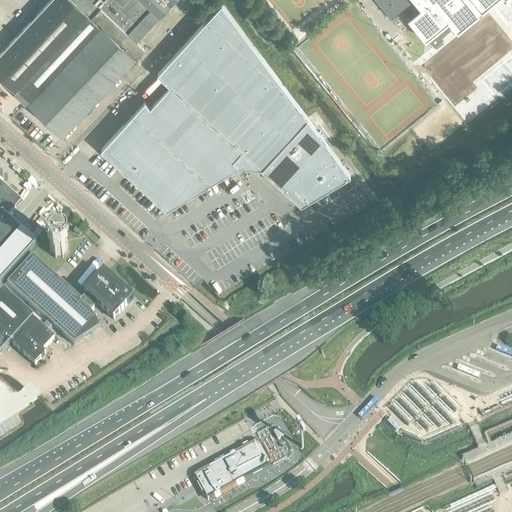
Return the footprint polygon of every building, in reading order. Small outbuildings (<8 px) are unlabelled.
[(50,0),(0,53),(0,75),(16,90),(88,13),(74,0),(50,0)] [(74,0),(88,13),(96,20),(96,19),(137,57),(145,48),(128,32),(151,8),(160,16),(174,0),(74,0)] [(142,94),(99,143),(118,160),(120,158),(130,167),(128,169),(166,202),(181,192),(180,190),(192,182),(193,184),(224,166),(222,163),(238,153),(258,155),(271,166),(269,168),(283,180),(285,178),(294,186),(292,188),(300,195),(348,164),(219,0),(212,0),(154,67),(167,78),(148,100),(142,94)] [(375,0),(391,19),(403,9),(434,47),(444,39),(442,37),(445,34),(445,35),(452,29),(448,25),(451,22),(432,0),(375,0)] [(442,37),(444,39),(495,0),(432,0),(451,22),(448,25),(452,29),(445,35),(445,34),(442,37)] [(28,102),(63,135),(136,58),(101,25),(28,102)] [(0,284),(37,244),(7,217),(16,207),(12,204),(18,197),(0,181),(0,284)] [(49,246),(49,256),(56,261),(64,260),(69,254),(69,245),(62,240),(54,241),(49,246)] [(127,304),(129,303),(129,297),(127,296),(104,275),(87,294),(87,295),(84,299),(82,301),(33,257),(7,285),(48,321),(53,326),(74,345),(101,328),(91,312),(98,305),(114,319),(128,305),(127,304)] [(4,288),(0,293),(0,355),(13,341),(15,343),(14,345),(36,365),(47,353),(44,350),(56,337),(49,331),(53,326),(48,321),(44,325),(43,326),(33,317),(34,316),(4,288)] [(411,387),(428,405),(434,399),(417,381),(411,387)] [(428,388),(436,397),(442,391),(434,382),(428,388)] [(403,395),(421,413),(427,407),(409,389),(403,395)] [(440,400),(453,413),(459,408),(446,394),(440,400)] [(396,402),(413,420),(419,414),(401,396),(396,402)] [(432,408),(449,426),(455,420),(438,402),(432,408)] [(391,408),(408,426),(411,422),(394,405),(391,408)] [(424,415),(437,429),(443,423),(430,410),(424,415)] [(391,418),(387,423),(396,431),(400,427),(391,418)] [(417,424),(426,433),(431,427),(423,418),(417,424)] [(462,429),(460,425),(426,440),(428,444),(462,429)] [(420,442),(422,438),(405,431),(403,435),(420,442)] [(260,441),(195,477),(208,500),(215,496),(216,499),(220,496),(219,494),(236,485),(238,487),(244,483),(243,481),(273,465),(260,441)] [(495,485),(444,508),(445,511),(496,489),(495,485)] [(472,511),(495,501),(492,494),(451,511),(472,511)]
